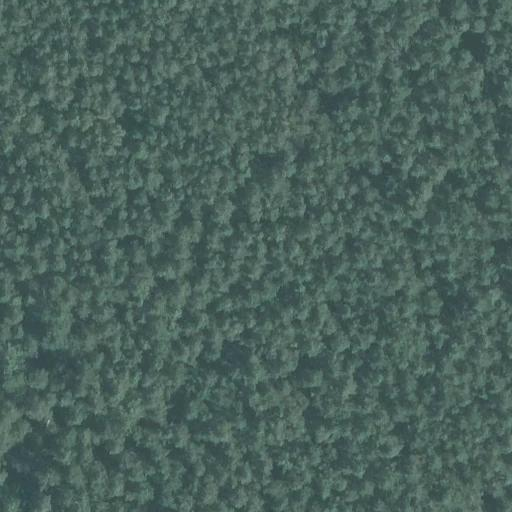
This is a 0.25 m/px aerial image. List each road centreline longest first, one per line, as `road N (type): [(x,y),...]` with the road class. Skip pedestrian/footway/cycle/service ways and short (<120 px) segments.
road 1 (track): [(456,0),(0,360)]
road 2 (track): [(448,511),(173,0)]
